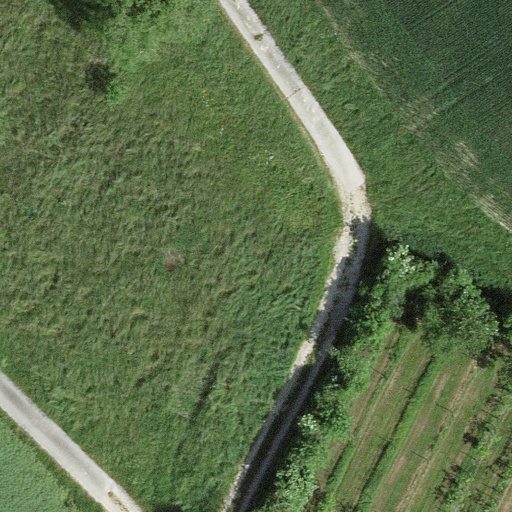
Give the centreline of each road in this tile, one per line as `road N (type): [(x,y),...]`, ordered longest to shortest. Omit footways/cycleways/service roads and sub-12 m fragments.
road 1 (track): [(227,511),(339,275),(354,193),(338,148),(235,0)]
road 2 (track): [(124,511),(0,386)]
